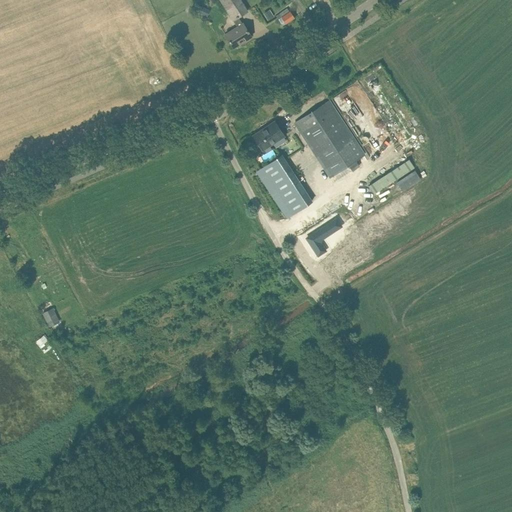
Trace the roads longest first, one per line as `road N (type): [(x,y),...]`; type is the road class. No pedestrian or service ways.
road 1 (unclassified): [(408,511),(383,420),(333,319),(266,224),(207,105)]
road 2 (tertiary): [(0,194),(207,105)]
road 3 (tertiary): [(207,105),(376,0)]
